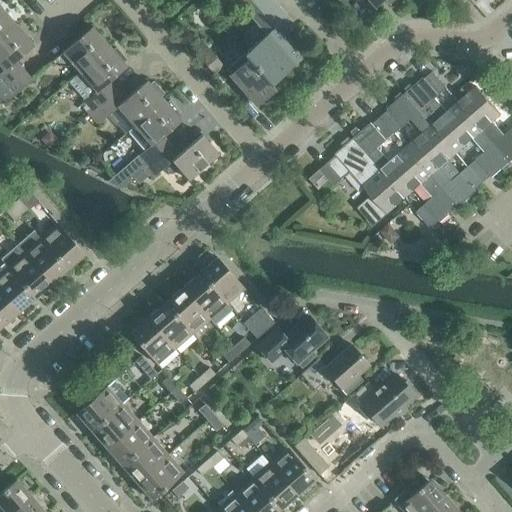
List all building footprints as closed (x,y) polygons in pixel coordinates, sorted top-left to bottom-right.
[(236,0),(245,9),(255,0),(236,0)] [(252,18),(272,1),(271,0),(255,0),(245,9),(252,18)] [(398,0),(371,0),(379,9),(390,1),(393,5),(398,0)] [(260,27),(280,10),(272,1),(252,18),(260,27)] [(0,41),(16,27),(0,8),(0,41)] [(268,36),(288,18),(280,10),(260,27),(268,36)] [(272,87),(306,57),(288,36),(297,29),(288,18),(268,36),(245,56),(272,87)] [(0,90),(23,71),(15,62),(33,47),(16,27),(0,41),(0,71),(2,73),(0,74),(0,90)] [(91,29),(61,54),(78,74),(108,49),(91,29)] [(213,75),(213,74),(223,66),(201,42),(192,50),(213,75)] [(113,54),(108,49),(78,74),(68,84),(84,103),(79,107),(88,118),(116,93),(108,84),(125,69),(123,66),(126,63),(116,51),(113,54)] [(276,91),(272,87),(245,56),(226,72),(257,107),(276,91)] [(23,71),(0,90),(0,103),(2,106),(32,81),(23,71)] [(448,89),(434,73),(425,80),(424,79),(413,88),(412,86),(406,90),(408,92),(406,94),(446,139),(472,117),(460,103),(443,117),(431,104),(448,89)] [(123,101),(116,93),(88,118),(96,127),(117,109),(134,128),(164,102),(159,97),(162,94),(152,82),(149,85),(146,82),(123,101)] [(460,103),(472,117),(511,163),(511,162),(511,129),(505,135),(494,122),(502,115),(478,88),(460,103)] [(408,148),(420,161),(446,139),(406,94),(404,96),(402,94),(397,98),(399,101),(388,110),(389,111),(381,118),(396,134),(413,119),(425,133),(408,148)] [(135,161),(144,171),(172,147),(164,138),(181,123),(174,115),(179,111),(169,100),(165,104),(164,102),(134,128),(129,132),(146,152),(135,161)] [(511,163),(472,117),(446,139),(458,153),(474,139),(485,152),(469,166),(485,184),(493,177),(493,178),(505,169),(506,171),(511,167),(509,165),(511,163)] [(396,134),(381,118),(373,125),(372,124),(361,133),(359,131),(354,135),(357,138),(354,140),(394,185),(420,161),(408,148),(391,162),(379,148),(396,134)] [(220,156),(203,136),(180,156),(172,147),(144,171),(152,181),(173,163),(190,183),(220,156)] [(352,141),(350,139),(345,144),(347,146),(336,155),(338,157),(331,162),(345,179),(353,172),(364,186),(373,196),(361,207),(375,224),(406,198),(394,185),(354,140),(352,141)] [(452,180),(441,167),(458,153),(446,139),(420,161),(459,208),(461,206),(463,208),(469,203),(467,201),(477,192),(476,191),(485,184),(469,166),(452,180)] [(459,208),(420,161),(394,185),(406,198),(422,185),(434,198),(417,212),(432,229),(440,222),(442,223),(452,214),(454,216),(460,211),(458,209),(459,208)] [(321,170),(331,182),(335,187),(345,179),(331,162),(321,170)] [(320,191),(331,182),(321,170),(310,180),(320,191)] [(27,209),(37,201),(27,190),(18,199),(27,209)] [(17,199),(11,205),(20,215),(26,210),(17,199)] [(13,221),(20,215),(11,205),(4,210),(13,221)] [(56,223),(40,238),(66,269),(83,254),(56,223)] [(50,283),(66,269),(40,238),(32,230),(16,244),(23,252),(50,283)] [(34,297),(50,283),(23,252),(16,244),(0,258),(7,266),(34,297)] [(243,288),(217,257),(199,273),(226,304),(243,288)] [(0,272),(0,291),(18,311),(34,297),(7,266),(0,272)] [(208,318),(226,304),(199,273),(182,288),(208,318)] [(164,303),(191,333),(208,318),(182,288),(164,303)] [(0,291),(0,324),(1,326),(18,311),(0,291)] [(174,349),(191,333),(164,303),(147,318),(174,349)] [(270,362),(284,349),(296,363),(297,363),(301,368),(315,355),(310,351),(326,337),(308,316),(282,338),(275,330),(256,346),(270,362)] [(263,332),(273,323),(268,316),(257,325),(263,332)] [(130,333),(156,364),(174,349),(147,318),(146,318),(143,317),(136,323),(137,327),(130,333)] [(243,337),(233,347),(239,353),(249,344),(243,337)] [(326,367),(318,358),(300,374),(314,390),(322,382),(326,387),(333,380),(341,389),(369,364),(351,345),(326,367)] [(239,353),(233,347),(223,355),(228,362),(239,353)] [(285,373),(296,364),(285,351),(274,361),(285,373)] [(150,379),(156,373),(141,356),(134,361),(150,379)] [(209,367),(198,376),(204,383),(215,374),(209,367)] [(403,383),(395,373),(375,390),(368,381),(354,393),(362,402),(360,404),(380,426),(415,396),(412,393),(415,391),(406,381),(403,383)] [(204,383),(198,376),(188,385),(194,392),(204,383)] [(167,377),(161,382),(169,392),(176,386),(167,377)] [(76,413),(88,427),(91,430),(122,403),(106,386),(76,413)] [(186,397),(176,386),(169,392),(179,403),(186,397)] [(137,421),(122,403),(91,430),(106,447),(137,421)] [(198,410),(207,420),(213,414),(204,404),(198,410)] [(213,414),(207,420),(216,431),(222,425),(213,414)] [(121,465),(152,438),(137,421),(106,447),(121,465)] [(251,421),(241,430),(246,436),(257,428),(251,421)] [(230,439),(236,446),(246,436),(241,430),(230,439)] [(167,455),(152,438),(121,465),(136,482),(167,455)] [(303,438),(293,446),(318,475),(328,466),(303,438)] [(314,478),(287,448),(270,463),(296,494),(314,478)] [(216,451),(206,460),(212,466),(222,458),(216,451)] [(152,499),(182,473),(167,455),(136,482),(152,499)] [(196,469),(202,476),(212,466),(206,460),(196,469)] [(270,463),(252,478),(279,509),(296,494),(270,463)] [(235,493),(251,511),(275,511),(279,509),(252,478),(235,493)] [(0,511),(11,511),(30,496),(16,479),(0,492),(0,511)] [(425,511),(444,496),(429,479),(419,487),(414,481),(393,500),(398,506),(404,511),(425,511)] [(188,488),(182,481),(171,490),(177,497),(188,488)] [(251,511),(235,493),(218,508),(221,511),(251,511)] [(11,511),(44,511),(30,496),(11,511)] [(425,511),(457,511),(458,511),(444,496),(425,511)]
